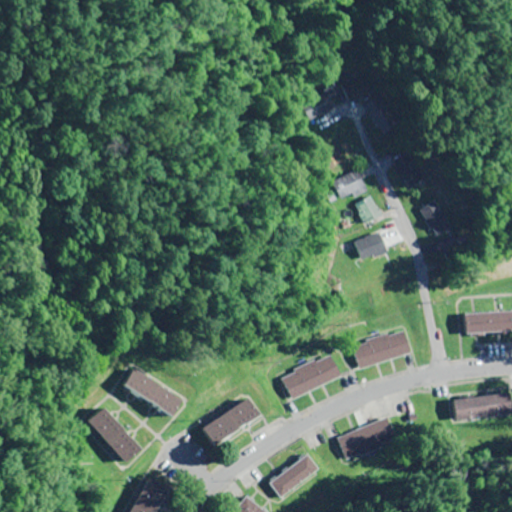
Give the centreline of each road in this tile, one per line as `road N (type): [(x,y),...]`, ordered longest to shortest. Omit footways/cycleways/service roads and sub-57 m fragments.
road 1 (residential): [(184,511),(227,467),(318,413),(390,386),(511,366)]
road 2 (residential): [(397,385),(372,209)]
